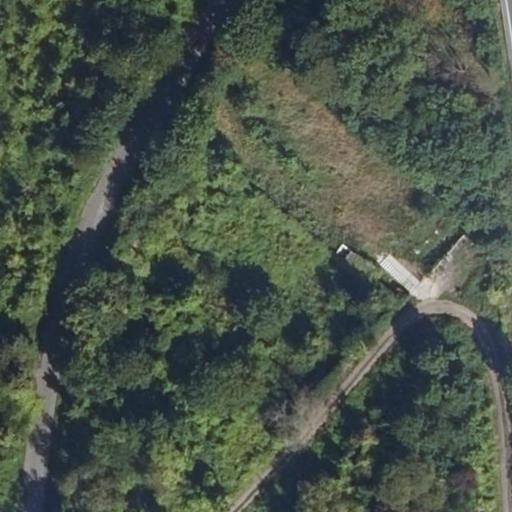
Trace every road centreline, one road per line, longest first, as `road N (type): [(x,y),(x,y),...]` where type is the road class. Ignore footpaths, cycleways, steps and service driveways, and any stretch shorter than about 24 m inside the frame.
road 1 (unclassified): [(33,511),(58,323),(94,207),(228,0)]
road 2 (track): [(234,511),(405,324),(423,314),(470,319),(491,340),(511,443)]
